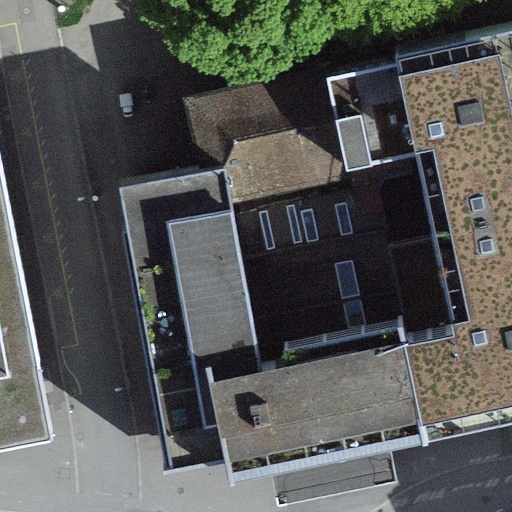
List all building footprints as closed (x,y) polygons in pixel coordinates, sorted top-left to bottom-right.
[(417,168),(431,234),(384,245),(399,317),(423,429),(506,411),(511,410),(511,33),(510,23),(391,48),(393,55),(412,146),(417,168)] [(352,193),(349,180),(372,175),(373,172),(370,156),(412,146),(393,55),(349,65),(327,70),(259,85),(190,100),(204,160),(220,159),(227,188),(242,185),(249,214),(352,193)] [(162,467),(225,454),(205,357),(254,347),(226,196),(228,196),(227,188),(220,159),(204,160),(206,167),(177,173),(176,169),(173,170),(117,180),(126,226),(117,227),(125,270),(154,425),(161,464),(162,467)] [(0,438),(8,437),(49,429),(0,174),(0,438)] [(262,345),(254,347),(205,357),(225,454),(263,446),(266,460),(423,429),(384,245),(377,211),(361,214),(357,192),(352,193),(249,214),(235,217),(262,345)]
